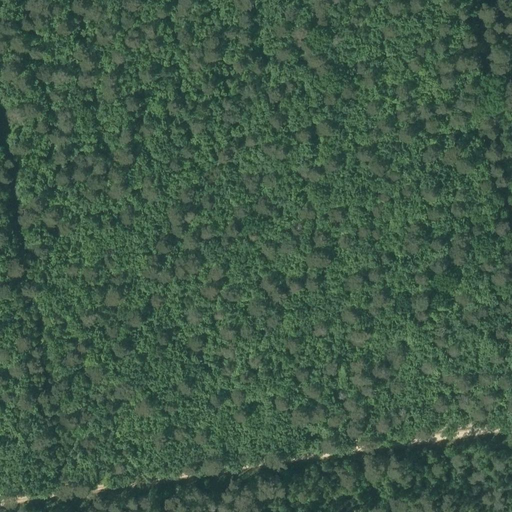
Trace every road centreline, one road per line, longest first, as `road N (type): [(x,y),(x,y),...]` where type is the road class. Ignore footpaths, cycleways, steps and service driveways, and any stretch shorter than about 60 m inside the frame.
road 1 (track): [(491,116),(0,190)]
road 2 (track): [(511,421),(163,475)]
road 3 (track): [(163,475),(0,500)]
road 4 (track): [(511,243),(491,116)]
